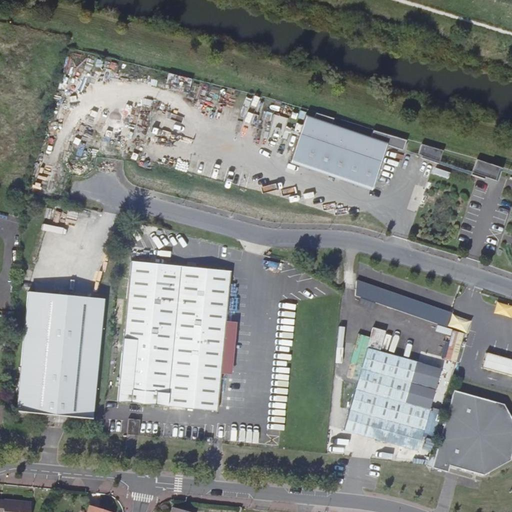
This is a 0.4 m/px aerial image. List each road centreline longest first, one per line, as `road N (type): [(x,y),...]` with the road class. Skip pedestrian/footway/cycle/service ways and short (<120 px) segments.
road 1 (residential): [(511,292),(346,242),(255,237),(83,190)]
road 2 (residential): [(406,511),(142,484)]
road 3 (unknown): [(345,303),(340,440),(386,453)]
road 4 (residential): [(142,484),(0,470)]
